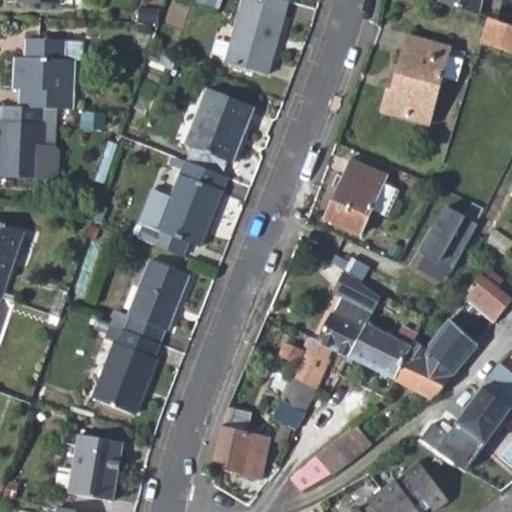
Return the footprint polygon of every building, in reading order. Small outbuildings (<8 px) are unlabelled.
[(267,74),(287,1),(283,0),(243,0),(226,62),(267,74)] [(478,16),(481,0),(438,0),(437,3),(478,16)] [(511,27),(485,18),(479,43),(511,52),(511,27)] [(380,113),(426,126),(440,78),(455,82),(461,61),(446,57),(449,49),(407,38),(395,80),(390,79),(380,113)] [(21,90),(21,107),(42,108),(73,109),(75,60),(65,59),(66,41),(27,39),(26,57),(16,57),(14,89),(21,90)] [(84,42),(66,41),(65,59),(75,60),(84,60),(84,42)] [(186,144),(191,146),(227,160),(232,162),(253,107),(208,89),(186,144)] [(41,122),(42,108),(21,107),(5,106),(4,121),(1,121),(0,149),(0,175),(42,177),(42,176),(43,142),(44,122),(41,122)] [(43,142),(42,176),(53,176),(59,172),(60,148),(55,143),(43,142)] [(188,156),(222,170),(227,160),(191,146),(188,156)] [(199,246),(227,177),(186,161),(159,230),(188,242),(199,246)] [(325,220),(359,235),(371,210),(385,215),(396,193),(382,186),(385,177),(350,162),(325,220)] [(448,204),(423,250),(455,269),(480,222),(448,204)] [(0,223),(0,296),(1,297),(24,231),(0,223)] [(188,242),(159,230),(153,244),(183,256),(188,242)] [(130,317),(125,330),(159,344),(164,331),(167,331),(189,275),(150,259),(128,316),(130,317)] [(486,268),(480,276),(485,279),(491,272),(486,268)] [(330,313),(317,342),(335,350),(348,357),(364,325),(377,299),(341,271),(331,292),(340,297),(332,314),(330,313)] [(497,289),(503,280),(491,272),(485,279),(497,289)] [(465,300),(494,323),(510,301),(510,298),(497,289),(485,279),(480,276),(478,274),(461,296),(465,300)] [(452,374),(494,323),(465,300),(424,352),(452,374)] [(112,326),(125,330),(130,317),(128,316),(118,312),(112,326)] [(348,357),(393,379),(413,343),(416,336),(410,333),(413,328),(407,326),(405,330),(399,328),(393,339),(364,325),(348,357)] [(116,342),(120,344),(125,330),(112,326),(107,339),(116,342)] [(154,358),(159,344),(125,330),(120,344),(116,342),(94,399),(135,414),(156,359),(154,358)] [(284,342),(277,356),(297,366),(304,352),(284,342)] [(312,352),(330,361),(335,350),(317,342),(312,352)] [(424,352),(413,343),(393,379),(430,399),(437,393),(440,390),(452,374),(424,352)] [(312,352),(305,349),(304,352),(297,366),(291,378),(316,390),(330,361),(312,352)] [(511,372),(501,365),(460,420),(489,440),(511,407),(511,372)] [(304,411),(316,390),(291,378),(280,401),(304,411)] [(466,448),(429,423),(413,441),(454,467),(465,450),(466,448)] [(269,438),(220,424),(209,470),(261,480),(265,463),(264,462),(269,438)] [(369,447),(352,427),(317,457),(330,475),(332,476),(369,447)] [(79,435),(71,494),(112,501),(122,441),(79,435)] [(454,467),(468,476),(479,460),(465,450),(454,467)] [(299,491),(330,475),(317,457),(289,479),(299,491)] [(393,480),(380,490),(396,511),(421,511),(429,506),(434,511),(446,502),(416,461),(403,471),(407,478),(398,484),(393,480)] [(396,511),(380,490),(366,501),(370,507),(362,511),(358,511),(355,508),(350,511),(396,511)]
